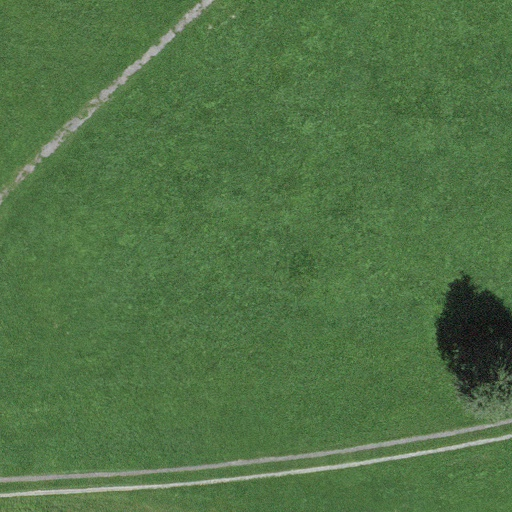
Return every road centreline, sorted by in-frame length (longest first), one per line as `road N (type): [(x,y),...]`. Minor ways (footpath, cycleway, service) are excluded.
road 1 (track): [(0,492),(449,453),(511,437)]
road 2 (track): [(0,220),(227,0)]
